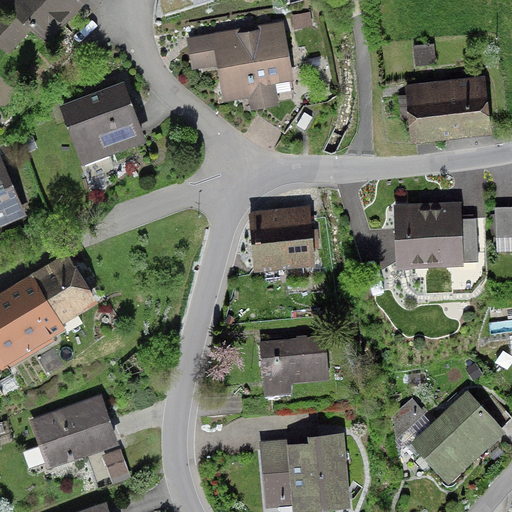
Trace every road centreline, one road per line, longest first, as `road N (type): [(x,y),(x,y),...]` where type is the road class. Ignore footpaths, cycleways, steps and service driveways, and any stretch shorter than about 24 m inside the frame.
road 1 (residential): [(195,511),(181,438),(235,176)]
road 2 (residential): [(235,176),(511,149)]
road 3 (residential): [(235,176),(59,249),(0,286)]
road 4 (residential): [(235,176),(227,147),(156,76),(134,33),(134,0)]
road 5 (track): [(350,0),(362,67),(358,165)]
